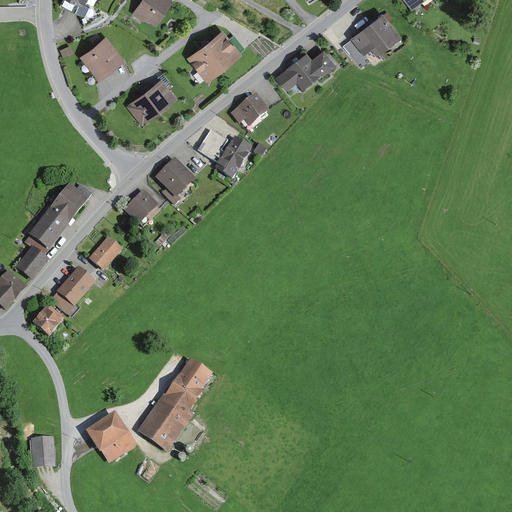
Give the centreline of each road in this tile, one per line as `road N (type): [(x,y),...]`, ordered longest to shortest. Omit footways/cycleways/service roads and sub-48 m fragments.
road 1 (residential): [(137,175),(356,0)]
road 2 (unclassified): [(7,326),(24,333),(54,371),(73,511)]
road 3 (residential): [(137,175),(64,92),(47,39),(46,0)]
road 4 (residential): [(7,326),(137,175)]
